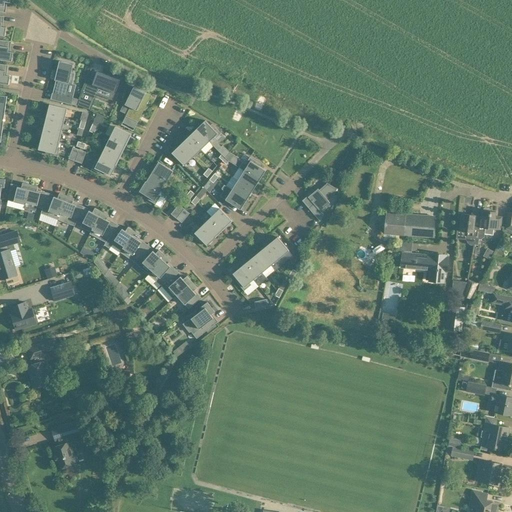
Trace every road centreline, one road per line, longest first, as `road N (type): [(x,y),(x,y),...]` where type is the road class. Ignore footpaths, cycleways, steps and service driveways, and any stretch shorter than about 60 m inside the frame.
road 1 (residential): [(203,268),(330,145)]
road 2 (residential): [(9,161),(39,33)]
